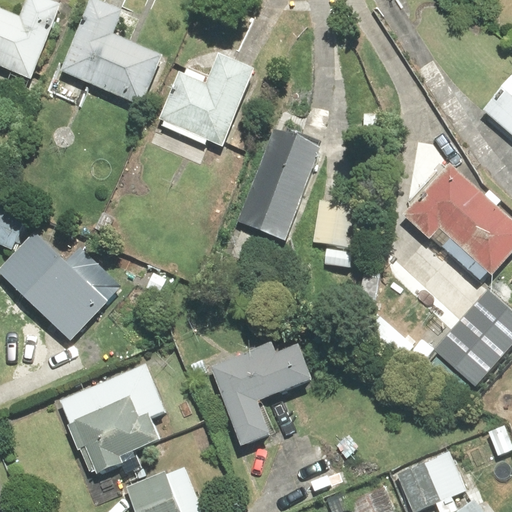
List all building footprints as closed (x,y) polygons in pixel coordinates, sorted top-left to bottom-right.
[(0,3),(0,61),(42,78),(70,10),(43,0),(37,0),(31,16),(0,3)] [(100,0),(70,71),(149,106),(172,55),(125,34),(134,14),(101,0),(100,0)] [(202,42),(167,120),(231,149),(266,71),(202,42)] [(511,84),(491,112),(511,128),(511,84)] [(334,154),(286,133),(247,219),(296,241),(334,154)] [(511,261),(511,212),(459,167),(413,221),(451,253),(462,239),(503,273),(511,261)] [(33,219),(0,205),(0,242),(20,251),(33,219)] [(324,205),(320,245),(333,246),(331,269),(364,272),(370,209),(324,205)] [(45,229),(4,272),(77,344),(119,301),(45,229)] [(511,304),(499,292),(491,300),(487,296),(466,317),(478,328),(500,350),(511,337),(511,304)] [(219,366),(250,452),(286,439),(272,402),(326,383),(314,347),(290,356),(285,343),(219,366)] [(155,366),(66,402),(102,487),(153,466),(146,450),(176,438),(167,416),(175,413),(155,366)] [(511,430),(509,424),(493,431),(505,458),(511,454),(511,430)] [(453,454),(401,478),(417,511),(424,511),(470,491),(453,454)] [(209,511),(188,467),(137,491),(146,511),(209,511)] [(335,511),(353,511),(358,510),(358,511),(404,511),(397,491),(357,507),(351,493),(331,501),(335,511)] [(496,511),(485,498),(468,511),(496,511)]
